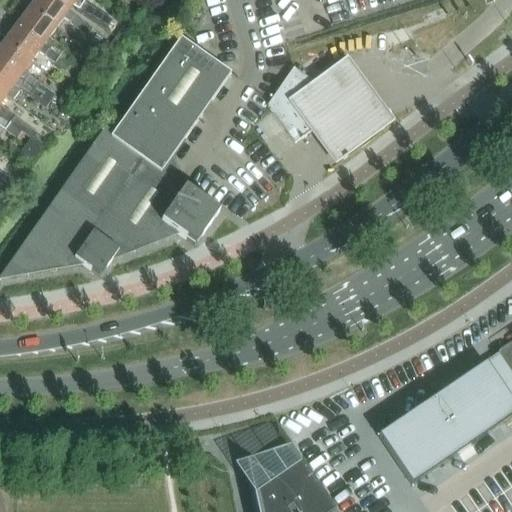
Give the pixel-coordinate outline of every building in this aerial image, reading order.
[(91,31),(83,25),(50,0),(35,0),(28,10),(56,30),(63,20),(79,31),(87,37),(91,31)] [(58,0),(88,18),(87,19),(95,24),(101,15),(83,4),(85,0),(58,0)] [(17,28),(59,58),(64,52),(49,40),(56,30),(28,10),(19,23),(20,24),(17,28)] [(54,65),(59,58),(17,28),(15,32),(13,30),(3,44),(30,64),(38,54),(54,65)] [(172,157),(230,75),(180,39),(112,135),(104,129),(0,277),(0,280),(82,266),(99,278),(112,261),(177,236),(194,248),(218,213),(175,183),(177,180),(172,157)] [(0,66),(33,92),(39,85),(23,73),(30,64),(3,44),(0,47),(0,66)] [(74,59),(64,52),(59,58),(69,66),(74,59)] [(59,58),(54,65),(64,73),(69,66),(59,58)] [(324,161),(331,171),(392,128),(383,116),(371,100),(358,83),(344,63),(287,107),(317,151),(324,161)] [(12,102),(19,92),(28,99),(33,92),(0,66),(0,93),(6,97),(5,98),(12,102)] [(312,83),(324,74),(332,68),(331,67),(311,82),(293,69),(267,107),(280,124),(294,144),(313,130),(296,107),(312,83)] [(55,97),(39,85),(33,92),(50,104),(55,97)] [(33,92),(28,99),(45,111),(50,104),(33,92)] [(6,97),(0,93),(0,119),(8,125),(21,133),(32,141),(37,136),(13,119),(0,108),(0,104),(5,98),(6,97)] [(16,141),(21,133),(8,125),(0,119),(0,129),(3,132),(16,141)] [(14,185),(0,176),(0,186),(9,192),(14,185)] [(511,345),(498,355),(511,376),(511,345)] [(332,511),(299,463),(298,464),(267,485),(247,472),(255,511),(332,511)]
